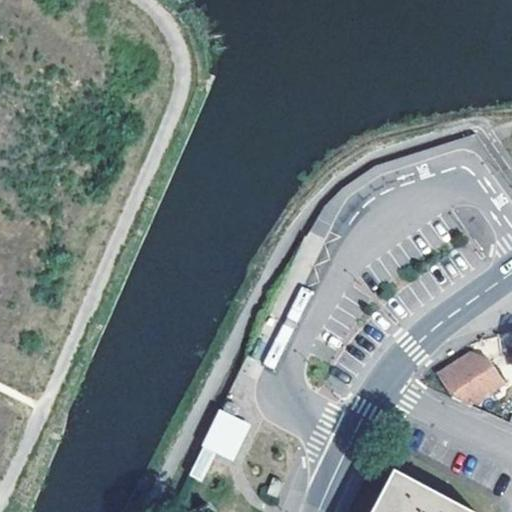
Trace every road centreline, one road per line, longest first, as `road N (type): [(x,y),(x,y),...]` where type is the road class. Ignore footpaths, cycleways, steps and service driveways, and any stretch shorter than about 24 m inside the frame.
road 1 (tertiary): [(380,383),(432,328),(511,271)]
road 2 (residential): [(380,383),(511,448)]
road 3 (tertiary): [(319,511),(380,383)]
